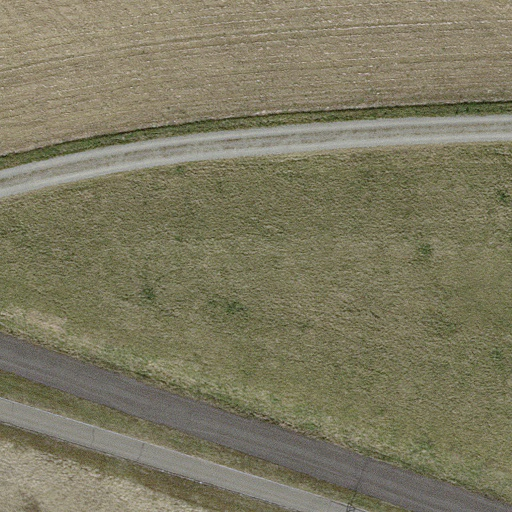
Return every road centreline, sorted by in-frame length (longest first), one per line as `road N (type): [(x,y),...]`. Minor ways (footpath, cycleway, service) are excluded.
road 1 (track): [(0,186),(185,149),(511,128)]
road 2 (track): [(466,511),(0,352)]
